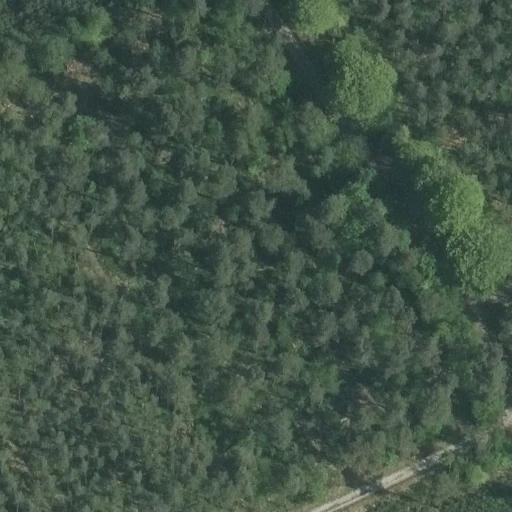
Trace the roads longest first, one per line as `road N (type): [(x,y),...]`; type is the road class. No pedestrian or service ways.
road 1 (track): [(463,307),(258,0)]
road 2 (track): [(511,421),(320,511)]
